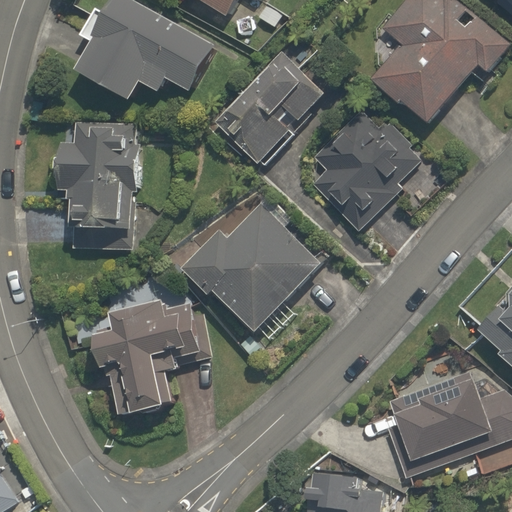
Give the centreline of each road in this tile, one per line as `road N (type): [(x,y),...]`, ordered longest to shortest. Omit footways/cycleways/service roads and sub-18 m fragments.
road 1 (residential): [(511,173),(335,366),(176,511)]
road 2 (residential): [(0,296),(24,380),(103,511)]
